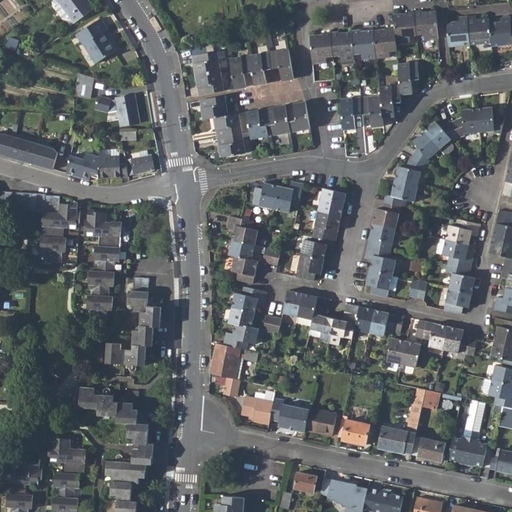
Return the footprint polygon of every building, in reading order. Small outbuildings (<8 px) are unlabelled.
[(94,8),(87,0),(52,0),(57,6),(56,8),(55,10),(62,19),(65,19),(69,17),(74,23),(94,8)] [(427,38),(427,41),(441,40),(439,11),(418,13),(420,38),(427,38)] [(398,25),(399,43),(413,42),(413,39),(420,38),(418,13),(409,13),(410,15),(397,16),(398,25)] [(115,51),(109,41),(104,33),(107,30),(109,29),(101,18),(76,34),(81,41),(82,40),(97,63),(115,51)] [(472,48),(494,46),(492,25),(491,22),(479,23),(478,18),(469,19),(472,48)] [(449,25),(452,50),(472,48),(469,19),(463,20),(463,24),(449,25)] [(494,50),(511,48),(511,22),(511,19),(504,20),(505,24),(492,25),(494,46),(494,50)] [(376,30),(378,58),(393,56),(392,52),(400,51),(399,43),(398,25),(390,26),(391,29),(376,30)] [(112,38),(107,30),(104,33),(109,41),(112,38)] [(355,32),(357,55),(364,54),(365,59),(378,58),(376,30),(355,32)] [(344,56),(345,60),(357,59),(357,55),(355,32),(343,33),(343,32),(333,33),(335,57),(344,56)] [(314,36),(316,63),(331,62),(330,57),(335,57),(333,33),(327,34),(327,35),(314,36)] [(205,44),(192,48),(193,54),(207,51),(205,44)] [(280,66),(283,79),(293,77),(288,47),(269,51),(271,68),(280,66)] [(221,70),(219,59),(218,51),(218,50),(193,54),(197,74),(221,70)] [(252,71),(254,85),(267,83),(265,69),(271,68),(269,51),(249,54),(252,71)] [(245,72),(252,71),(249,54),(230,58),(235,88),(247,86),(245,72)] [(403,85),(404,94),(416,93),(414,80),(422,80),(421,62),(401,64),(403,85)] [(197,74),(200,94),(224,90),(221,70),(197,74)] [(80,75),(75,93),(89,96),(93,79),(80,75)] [(386,95),(388,116),(399,115),(398,103),(404,102),(404,94),(403,85),(385,87),(386,95)] [(139,123),(135,96),(115,99),(115,100),(111,101),(111,99),(97,95),(93,105),(100,107),(99,110),(106,112),(106,111),(118,110),(119,111),(121,126),(139,123)] [(215,117),(229,114),(226,95),(200,99),(204,119),(215,117)] [(388,116),(386,95),(361,97),(362,113),(371,113),(372,125),(388,124),(388,116)] [(341,98),(343,128),(355,127),(354,114),(362,113),(361,97),(341,98)] [(288,104),(290,121),(294,120),(295,130),(311,127),(306,101),(288,104)] [(274,124),(275,134),(292,131),(290,121),(288,104),(267,108),(270,125),(274,124)] [(495,135),(501,137),(505,117),(494,114),(493,106),(478,108),(480,136),(496,134),(495,135)] [(251,131),(252,138),(269,135),(267,125),(270,125),(267,108),(240,113),(244,132),(251,131)] [(453,122),(459,137),(465,135),(466,137),(480,136),(478,108),(463,110),(463,117),(453,122)] [(229,114),(215,117),(219,137),(244,132),(240,113),(229,114)] [(426,131),(442,149),(452,140),(452,139),(453,140),(459,137),(453,122),(441,127),(437,122),(426,131)] [(412,156),(428,166),(431,160),(430,159),(442,149),(426,131),(414,141),(418,146),(412,156)] [(121,132),(123,140),(137,140),(137,132),(121,132)] [(219,137),(222,157),(247,153),(244,137),(244,132),(219,137)] [(0,133),(0,150),(3,151),(1,154),(18,159),(19,155),(24,157),(23,160),(40,164),(41,161),(46,163),(45,166),(53,168),(58,151),(48,141),(38,139),(22,134),(0,133)] [(452,140),(442,149),(448,156),(455,149),(456,145),(452,140)] [(99,155),(98,177),(128,175),(126,160),(119,160),(118,157),(110,156),(111,150),(99,148),(99,155)] [(66,172),(88,178),(89,176),(98,177),(99,155),(93,154),(92,156),(84,154),(83,158),(71,154),(66,172)] [(126,160),(128,175),(134,175),(154,169),(152,155),(126,160)] [(395,180),(419,185),(422,171),(424,172),(428,166),(412,156),(406,167),(398,166),(395,180)] [(511,190),(511,167),(509,167),(503,195),(511,197),(511,190)] [(384,201),(402,205),(403,198),(415,200),(419,185),(395,180),(392,195),(386,194),(384,201)] [(274,210),(289,213),(291,205),(299,207),(304,184),(292,181),(290,187),(280,185),(274,210)] [(251,205),(274,210),(280,185),(266,182),(264,190),(255,188),(251,205)] [(318,211),(341,216),(346,193),(330,190),(329,197),(321,195),(318,211)] [(0,209),(11,210),(12,192),(0,191),(0,209)] [(43,211),(41,249),(45,250),(44,261),(62,263),(63,251),(66,251),(67,238),(64,238),(65,226),(76,227),(76,224),(78,224),(79,213),(77,214),(66,218),(54,222),(47,203),(42,193),(16,192),(15,210),(43,211)] [(47,203),(54,222),(66,218),(77,214),(79,213),(80,207),(77,207),(77,202),(72,201),(71,203),(59,203),(59,196),(45,195),(45,193),(42,193),(47,203)] [(373,223),(397,228),(402,205),(384,201),(383,209),(376,208),(373,223)] [(90,320),(107,321),(108,309),(113,310),(113,296),(109,296),(110,285),(114,286),(115,261),(120,261),(122,223),(106,222),(106,212),(95,211),(95,209),(89,209),(88,215),(85,215),(84,229),(87,229),(87,235),(99,235),(99,246),(95,246),(94,259),(98,259),(97,271),(90,271),(89,284),(92,284),(91,295),(88,295),(87,308),(91,308),(90,320)] [(313,234),(336,239),(341,216),(318,211),(313,234)] [(511,227),(504,226),(507,213),(499,211),(493,239),(511,243),(511,227)] [(231,239),(254,245),(258,229),(251,228),(253,221),(230,216),(227,228),(233,230),(231,239)] [(445,239),(469,245),(471,234),(478,236),(481,223),(457,218),(455,227),(447,225),(445,239)] [(368,245),(392,251),(397,228),(373,223),(368,245)] [(301,254),(324,259),(327,249),(334,251),(336,239),(313,234),(312,241),(304,239),(301,254)] [(251,260),(253,252),(254,245),(231,239),(228,255),(234,256),(251,260)] [(446,263),(471,269),(474,256),(466,254),(469,245),(445,239),(441,255),(448,256),(446,263)] [(504,265),(511,267),(511,243),(493,239),(490,254),(505,257),(504,265)] [(253,252),(264,254),(265,247),(254,245),(253,252)] [(370,270),(393,275),(397,259),(391,257),(392,251),(368,245),(365,258),(372,260),(370,270)] [(273,249),(265,247),(264,254),(262,262),(270,264),(273,249)] [(270,264),(278,265),(281,251),(273,249),(270,264)] [(295,276),(314,280),(315,273),(321,275),(324,259),(301,254),(295,276)] [(235,280),(253,283),(258,261),(251,260),(234,256),(230,271),(237,272),(235,280)] [(447,287),(472,292),(475,278),(469,277),(471,269),(446,263),(445,271),(450,273),(447,287)] [(505,289),(511,290),(511,267),(504,265),(501,278),(507,280),(505,289)] [(365,292),(389,297),(393,275),(370,270),(365,292)] [(107,362),(146,365),(147,344),(153,345),(154,325),(160,326),(162,306),(148,306),(149,278),(135,277),(133,291),(129,290),(128,304),(134,305),(134,311),(141,312),(140,331),(134,330),(133,350),(122,348),(122,342),(108,342),(107,362)] [(409,296),(417,297),(420,281),(413,279),(409,296)] [(417,297),(424,299),(428,283),(420,281),(417,297)] [(232,307),(255,312),(259,290),(236,285),(232,307)] [(443,310),(460,314),(462,307),(468,309),(472,292),(447,287),(443,310)] [(494,310),(511,314),(511,290),(505,289),(504,299),(496,297),(494,310)] [(283,313),(298,316),(303,293),(288,290),(283,313)] [(298,316),(313,320),(316,305),(329,308),(331,300),(303,293),(298,316)] [(358,314),(354,331),(369,334),(375,310),(346,303),(344,311),(358,314)] [(311,326),(310,330),(322,332),(320,338),(320,340),(330,343),(335,318),(327,317),(329,308),(316,305),(313,320),(311,326)] [(236,324),(251,327),(255,312),(232,307),(228,322),(236,324)] [(369,334),(385,337),(386,330),(394,332),(397,315),(375,310),(369,334)] [(330,343),(339,345),(341,336),(353,339),(354,331),(358,314),(344,311),(342,320),(335,318),(330,343)] [(263,330),(271,332),(274,317),(266,315),(263,330)] [(394,332),(401,333),(405,317),(397,315),(394,332)] [(296,323),(311,326),(313,320),(298,316),(296,323)] [(271,332),(278,333),(281,319),(274,317),(271,332)] [(416,337),(423,339),(427,322),(420,320),(416,337)] [(511,344),(511,322),(508,321),(507,328),(499,326),(496,341),(511,344)] [(429,346),(444,350),(449,327),(427,322),(423,339),(430,340),(429,346)] [(223,345),(246,349),(248,341),(255,343),(258,329),(251,327),(236,324),(234,333),(226,332),(223,345)] [(444,350),(466,354),(469,338),(463,337),(464,330),(449,327),(444,350)] [(466,354),(474,357),(478,340),(469,338),(466,354)] [(387,361),(402,364),(407,342),(392,339),(387,361)] [(505,359),(511,360),(511,344),(496,341),(492,356),(505,359)] [(402,364),(417,367),(422,345),(407,342),(402,364)] [(228,377),(235,378),(240,357),(246,359),(258,361),(260,353),(246,349),(223,345),(217,344),(211,373),(228,377)] [(241,380),(246,359),(240,357),(235,378),(241,380)] [(511,360),(505,359),(503,367),(496,365),(492,380),(511,384),(511,360)] [(293,361),(291,371),(302,374),(303,372),(306,373),(308,365),(293,361)] [(301,379),(302,374),(291,371),(286,390),(295,392),(298,378),(301,379)] [(235,378),(228,377),(224,393),(237,396),(241,380),(235,378)] [(503,405),(511,406),(511,384),(492,380),(489,395),(497,396),(495,403),(503,405)] [(445,384),(438,382),(436,390),(443,392),(445,384)] [(136,511),(137,502),(130,502),(132,481),(139,482),(139,476),(144,477),(145,463),(152,463),(154,444),(148,443),(149,424),(137,422),(138,409),(133,409),(133,403),(113,402),(114,395),(95,394),(95,388),(80,388),(79,407),(98,408),(98,414),(117,415),(117,421),(129,422),(128,437),(135,437),(134,444),(140,444),(140,449),(135,449),(133,462),(108,460),(107,474),(112,474),(111,494),(117,495),(116,511),(136,511)] [(378,447),(403,452),(403,451),(411,453),(415,435),(422,406),(426,389),(418,388),(414,404),(413,404),(407,430),(382,425),(378,447)] [(422,406),(432,408),(436,391),(426,389),(422,406)] [(243,412),(250,414),(254,415),(254,418),(253,420),(270,424),(271,420),(274,401),(247,395),(243,412)] [(274,401),(271,420),(279,422),(278,426),(288,428),(289,426),(294,427),(293,429),(304,432),(305,430),(310,409),(284,404),(285,399),(275,397),(274,401)] [(465,427),(464,435),(478,437),(480,430),(479,430),(485,402),(472,399),(466,427),(465,427)] [(498,424),(511,427),(511,406),(503,405),(498,424)] [(305,430),(332,435),(337,414),(310,408),(310,409),(305,430)] [(370,424),(348,419),(348,417),(343,415),(338,436),(343,437),(343,439),(365,444),(370,424)] [(73,511),(74,511),(77,511),(78,499),(74,499),(75,488),(79,488),(80,474),(85,474),(87,449),(70,448),(71,429),(47,427),(47,434),(53,434),(53,440),(50,440),(49,456),(58,456),(58,461),(62,461),(62,473),(53,472),(53,486),(56,486),(56,497),(52,497),(51,511),(55,511),(54,511),(73,511)] [(453,436),(447,458),(482,465),(488,442),(479,440),(480,438),(478,437),(464,435),(462,434),(461,437),(453,436)] [(422,437),(415,435),(411,453),(411,454),(418,455),(422,437)] [(418,455),(441,460),(444,443),(422,437),(418,455)] [(511,451),(499,449),(498,455),(492,454),(489,467),(511,472),(511,451)] [(27,511),(28,508),(32,509),(32,495),(24,495),(25,484),(37,485),(38,480),(42,480),(43,465),(39,464),(39,459),(33,458),(33,463),(20,461),(20,470),(5,469),(3,493),(7,493),(6,507),(10,507),(10,511),(27,511)] [(295,488),(313,492),(317,476),(299,472),(295,488)] [(328,496),(332,479),(324,478),(321,493),(328,496)] [(362,511),(364,509),(368,488),(357,486),(357,484),(332,479),(328,496),(344,499),(349,506),(347,511),(362,511)] [(372,511),(399,511),(403,496),(390,494),(382,492),(383,489),(368,486),(368,488),(364,509),(373,511),(372,511)] [(280,507),(288,509),(292,493),(284,491),(280,507)] [(243,511),(244,499),(223,496),(223,504),(215,503),(214,511),(243,511)] [(440,511),(442,502),(418,497),(415,511),(440,511)]
